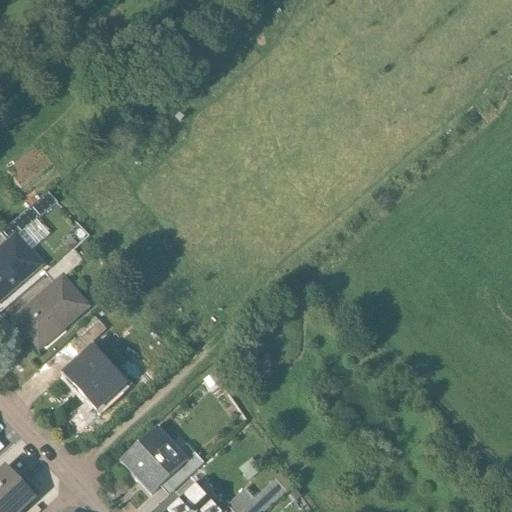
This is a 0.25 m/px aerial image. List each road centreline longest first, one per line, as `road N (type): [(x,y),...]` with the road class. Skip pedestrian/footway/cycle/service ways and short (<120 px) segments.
road 1 (track): [(67,477),(208,348)]
road 2 (residential): [(0,404),(99,511)]
